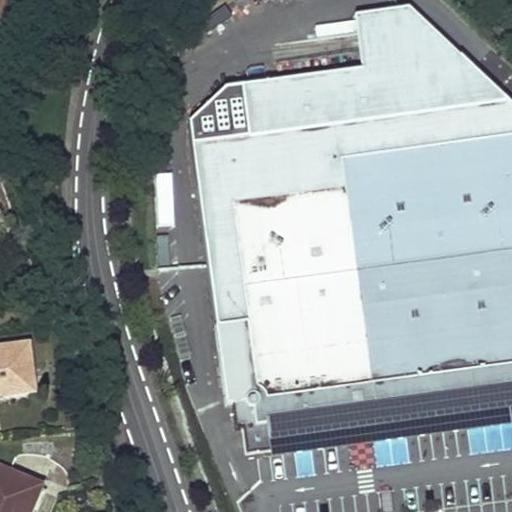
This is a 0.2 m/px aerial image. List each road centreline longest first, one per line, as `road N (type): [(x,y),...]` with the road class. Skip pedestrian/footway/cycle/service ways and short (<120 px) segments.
road 1 (tertiary): [(116,0),(85,92),(75,167),(78,250),(160,511)]
road 2 (tertiary): [(191,511),(105,237),(104,118),(128,0)]
